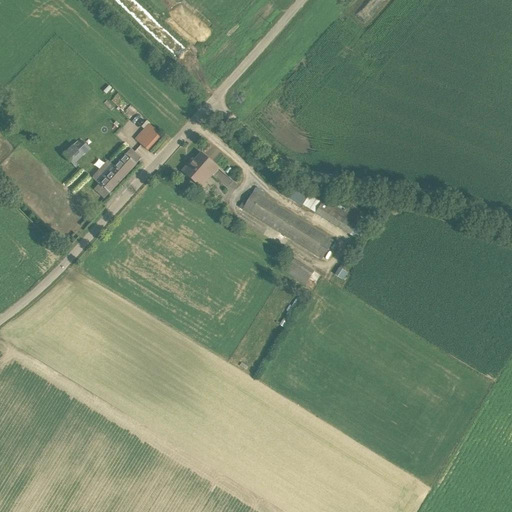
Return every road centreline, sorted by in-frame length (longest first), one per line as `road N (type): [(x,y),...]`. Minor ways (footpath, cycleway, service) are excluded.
road 1 (unclassified): [(209,101),(284,168),(461,203),(511,222)]
road 2 (unclassified): [(209,101),(53,275),(0,321)]
road 3 (unclassified): [(303,0),(209,101)]
